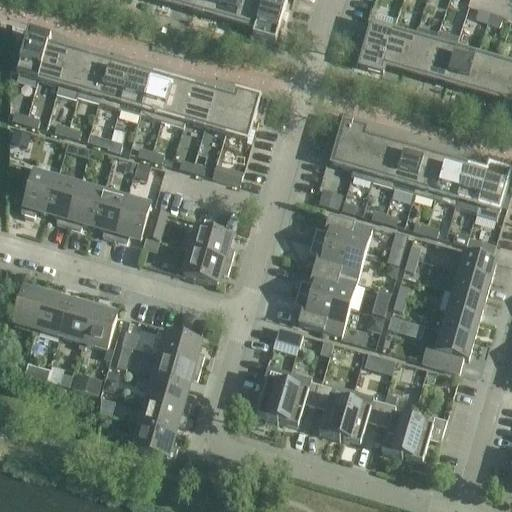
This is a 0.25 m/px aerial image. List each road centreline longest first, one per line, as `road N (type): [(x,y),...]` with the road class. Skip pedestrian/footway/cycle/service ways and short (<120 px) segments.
road 1 (residential): [(243,316),(335,0)]
road 2 (unclassified): [(0,245),(243,316)]
road 3 (unclassified): [(440,511),(206,444)]
road 4 (residential): [(460,511),(511,329)]
road 5 (residential): [(206,444),(243,316)]
